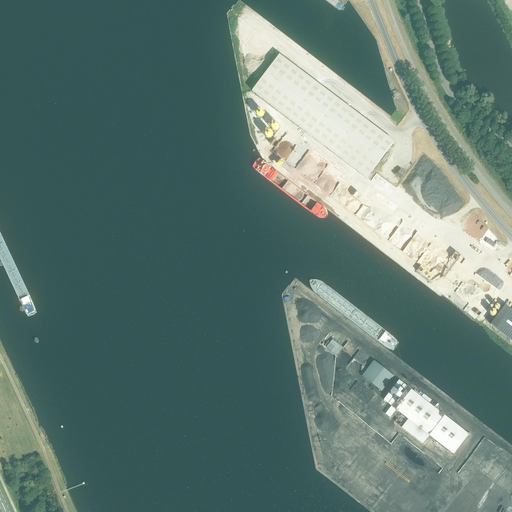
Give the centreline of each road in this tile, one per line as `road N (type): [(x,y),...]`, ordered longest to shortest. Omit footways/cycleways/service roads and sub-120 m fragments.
road 1 (unclassified): [(511,236),(413,102),(370,0)]
road 2 (unclassified): [(511,449),(296,282)]
road 3 (unclassified): [(511,143),(451,85),(422,0)]
road 4 (unknown): [(371,183),(257,96)]
